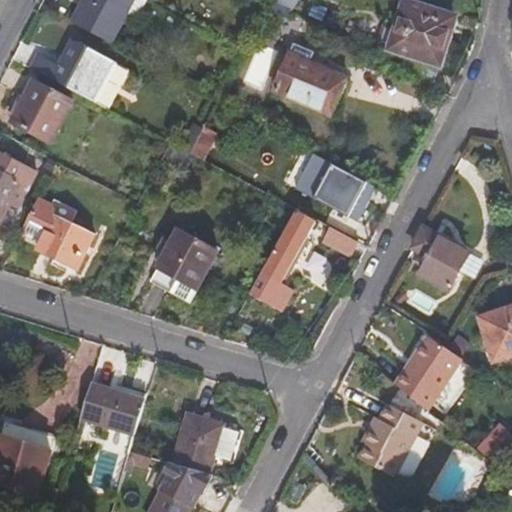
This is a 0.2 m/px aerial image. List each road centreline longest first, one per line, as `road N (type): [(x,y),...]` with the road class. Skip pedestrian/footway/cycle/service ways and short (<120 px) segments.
road 1 (residential): [(316,388),(496,60)]
road 2 (residential): [(0,289),(316,388)]
road 3 (residential): [(252,511),(316,388)]
